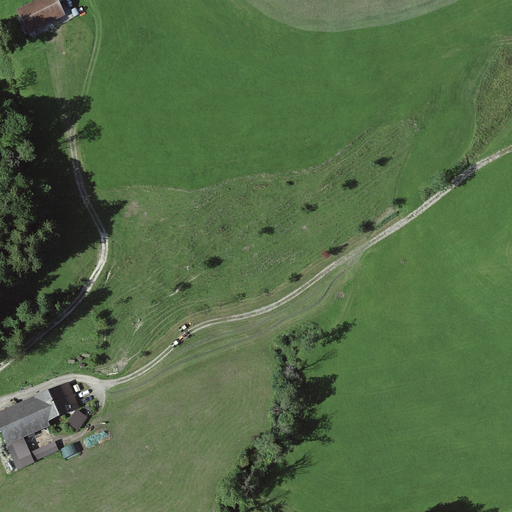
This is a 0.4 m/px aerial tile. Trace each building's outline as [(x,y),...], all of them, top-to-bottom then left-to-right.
[(17,12),(26,31),(62,12),(55,0),(40,0),(38,1),(17,12)] [(40,398),(36,400),(44,420),(74,406),(66,386),(43,396),(42,393),(39,395),(40,398)] [(36,400),(0,415),(0,430),(5,441),(22,434),(45,423),(44,420),(36,400)] [(77,431),(87,418),(77,411),(67,423),(77,431)] [(22,434),(5,441),(18,468),(34,461),(59,451),(55,442),(31,453),(22,434)]
